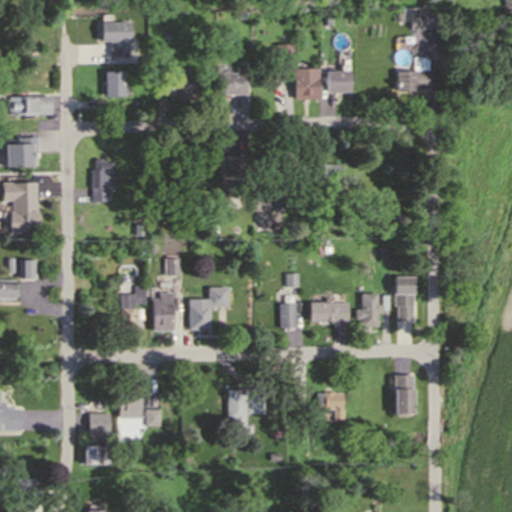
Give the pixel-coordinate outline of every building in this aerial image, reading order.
[(408,30),(408,13),(430,12),(430,29),(408,30)] [(320,26),(320,14),(329,14),(329,26),(320,26)] [(109,54),(108,40),(110,40),(110,36),(100,37),(100,21),(127,21),(127,36),(124,36),(125,53),(109,54)] [(275,66),(275,40),(288,40),(288,66),(275,66)] [(104,91),(103,68),(119,68),(120,90),(104,91)] [(170,98),(170,80),(176,80),(176,68),(189,68),(189,73),(193,73),(193,76),(194,76),(195,98),(170,98)] [(296,101),(295,69),(314,69),(315,100),(296,101)] [(322,88),(322,69),(345,69),(345,88),(322,88)] [(219,88),(219,70),(242,70),(242,88),(219,88)] [(427,92),(413,92),(413,94),(397,95),(396,73),(426,72),(427,92)] [(8,117),(8,96),(48,95),(49,109),(35,110),(35,116),(8,117)] [(4,141),(18,141),(18,135),(33,135),(33,148),(28,148),(28,161),(4,161),(4,141)] [(226,152),(240,152),(240,169),(238,169),(238,191),(221,191),(221,168),(226,169),(226,152)] [(91,200),(90,171),(93,171),(92,158),(112,157),(113,168),(110,168),(111,185),(107,185),(108,199),(91,200)] [(302,180),(301,167),(338,166),(338,179),(302,180)] [(0,179),(31,179),(32,208),(33,208),(34,227),(9,227),(6,218),(8,208),(10,208),(10,195),(0,194),(0,179)] [(302,209),(288,208),(288,196),(302,196),(302,209)] [(32,277),(21,276),(23,259),(33,260),(32,277)] [(393,273),(409,273),(409,315),(396,314),(396,300),(393,300),(393,273)] [(282,288),(282,275),(294,275),(294,288),(282,288)] [(0,298),(0,282),(15,281),(16,297),(0,298)] [(123,334),(122,330),(118,330),(117,310),(113,310),(113,294),(118,294),(118,282),(131,281),(131,286),(139,286),(140,302),(131,303),(133,329),(128,329),(129,334),(123,334)] [(152,329),(152,281),(159,281),(159,292),(170,292),(170,329),(152,329)] [(190,329),(189,297),(207,297),(207,287),(226,286),(226,306),(208,306),(208,328),(190,329)] [(358,325),(358,318),(356,318),(355,304),(360,304),(359,289),(375,289),(375,304),(379,304),(379,315),(374,315),(374,325),(358,325)] [(310,299),(346,299),(346,315),(310,316),(310,299)] [(279,327),(279,301),(293,301),(293,327),(279,327)] [(393,375),(409,375),(410,412),(393,412),(393,375)] [(116,418),(116,381),(137,381),(137,418),(116,418)] [(228,433),(228,418),(225,418),(226,390),(261,391),(260,416),(244,416),(243,426),(248,426),(248,433),(228,433)] [(315,409),(315,391),(340,391),(340,409),(315,409)] [(0,423),(0,405),(15,405),(15,423),(0,423)] [(145,425),(145,410),(158,410),(158,425),(145,425)] [(85,411),(107,411),(107,442),(100,443),(99,432),(85,432),(85,411)] [(81,462),(81,443),(100,444),(100,462),(81,462)] [(9,504),(8,480),(29,479),(29,484),(32,484),(32,499),(31,499),(31,503),(9,504)]
